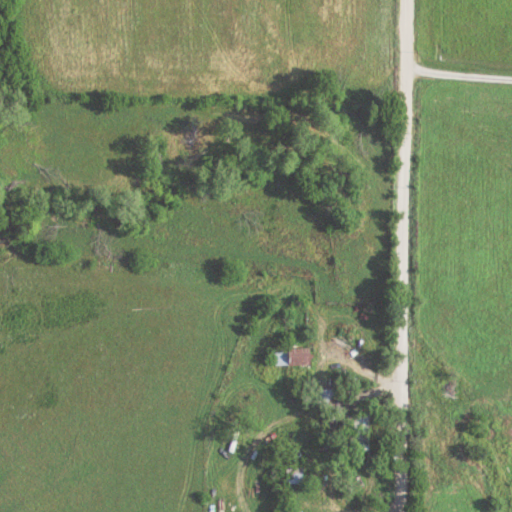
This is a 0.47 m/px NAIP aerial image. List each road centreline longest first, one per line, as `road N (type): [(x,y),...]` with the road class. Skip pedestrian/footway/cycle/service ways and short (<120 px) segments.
road 1 (residential): [(399,511),(406,0)]
road 2 (residential): [(404,361),(369,375),(308,302),(281,290),(70,280),(0,286)]
